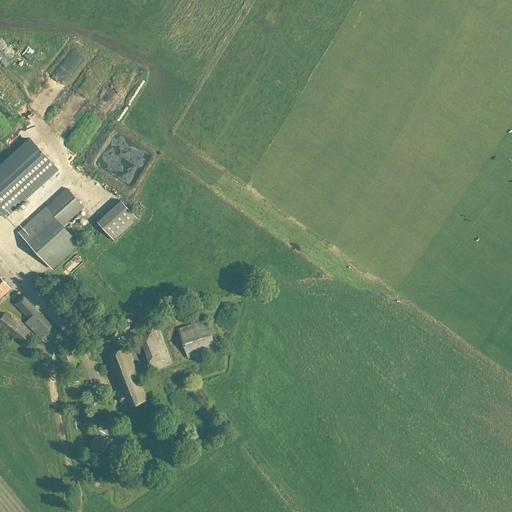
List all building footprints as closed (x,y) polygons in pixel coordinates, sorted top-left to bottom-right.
[(102,103),(99,113),(109,116),(112,106),(102,103)] [(30,141),(0,167),(0,213),(5,218),(57,171),(30,141)] [(63,227),(84,208),(66,189),(18,233),(51,270),(79,245),(63,227)] [(124,202),(100,222),(115,240),(139,219),(124,202)] [(0,278),(0,298),(10,290),(0,278)] [(24,324),(40,339),(53,326),(23,296),(13,305),(28,320),(24,324)] [(0,328),(25,349),(34,337),(5,314),(0,319),(0,328)] [(187,359),(216,349),(206,320),(177,330),(187,359)] [(152,372),(172,366),(155,322),(128,332),(135,351),(142,348),(152,372)] [(50,358),(53,347),(36,343),(33,353),(50,358)] [(124,409),(146,401),(125,348),(103,356),(124,409)] [(79,379),(66,382),(68,389),(81,385),(79,379)] [(117,430),(120,428),(119,426),(115,418),(109,421),(113,429),(116,428),(117,430)] [(98,487),(108,463),(97,459),(87,483),(98,487)]
